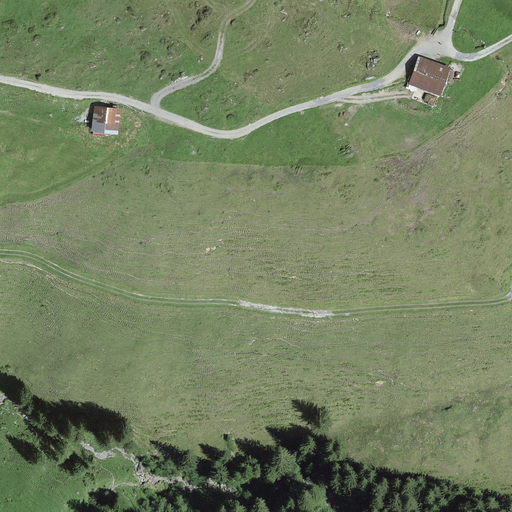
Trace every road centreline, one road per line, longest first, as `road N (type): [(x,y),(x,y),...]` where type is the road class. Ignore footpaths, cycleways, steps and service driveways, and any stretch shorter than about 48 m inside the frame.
road 1 (track): [(511,286),(337,309),(131,295),(0,255)]
road 2 (track): [(197,127),(244,131),(289,107),(388,78),(429,42),(448,40)]
road 3 (track): [(197,127),(0,211)]
road 4 (track): [(0,81),(122,99),(197,127)]
